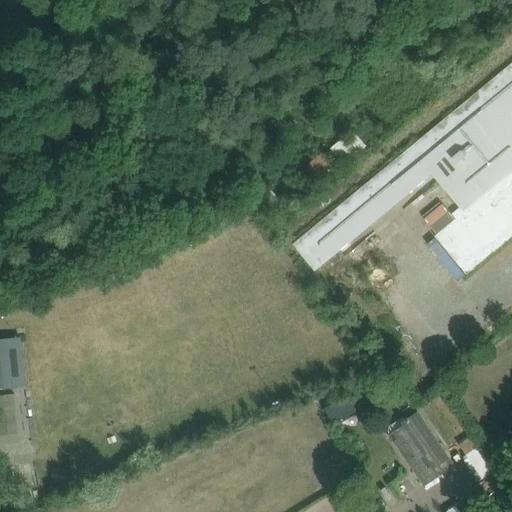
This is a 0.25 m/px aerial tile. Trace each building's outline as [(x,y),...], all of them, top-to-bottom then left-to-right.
[(511,67),(296,245),(321,276),(438,181),(463,212),(434,236),(466,274),(511,236),(511,67)] [(358,157),(381,139),(367,122),(344,140),(358,157)] [(330,173),(316,157),(303,169),(316,184),(330,173)] [(290,212),(271,190),(262,198),(281,220),(290,212)] [(0,338),(0,388),(24,386),(20,337),(0,338)] [(382,382),(393,398),(401,392),(391,376),(382,382)] [(0,394),(0,435),(17,434),(14,394),(0,394)] [(388,431),(390,434),(388,436),(425,487),(456,465),(418,411),(409,419),(403,417),(389,426),(388,431)] [(493,465),(506,456),(486,429),(473,438),(493,465)]
